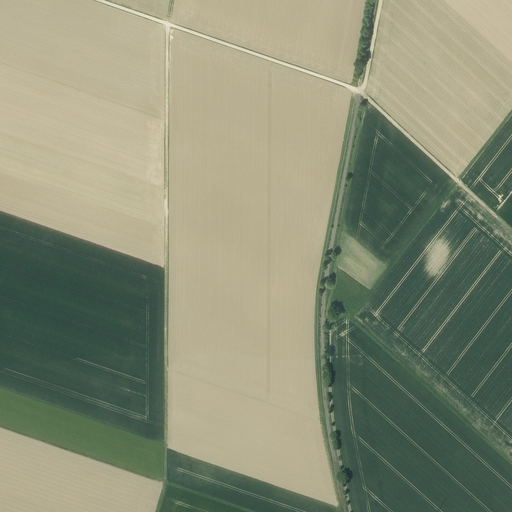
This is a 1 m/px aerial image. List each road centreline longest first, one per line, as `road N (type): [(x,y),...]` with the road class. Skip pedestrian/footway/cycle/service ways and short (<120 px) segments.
road 1 (track): [(167,485),(167,24),(174,0)]
road 2 (track): [(97,0),(364,94),(511,230)]
road 3 (track): [(364,94),(327,314),(331,413),(350,511)]
road 4 (track): [(0,428),(167,485)]
